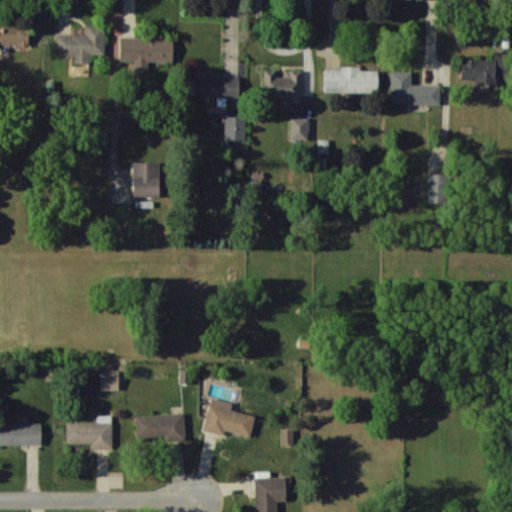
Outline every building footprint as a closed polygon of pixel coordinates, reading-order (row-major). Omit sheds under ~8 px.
[(56,33),(56,54),(74,54),(73,62),(90,63),(90,54),(104,54),(105,25),(85,25),(85,34),(56,33)] [(29,27),(2,26),(2,30),(0,30),(0,43),(28,44),(29,27)] [(172,36),(120,36),(120,60),(134,60),(134,69),(148,69),(148,60),(172,61),(172,36)] [(460,79),(475,79),(475,83),(496,83),(496,58),(461,58),(460,79)] [(191,96),(205,97),(205,104),(217,104),(217,102),(225,102),(225,97),(238,97),(239,76),(210,76),(211,68),(192,68),(191,96)] [(378,69),(324,68),(323,91),(377,92),(378,69)] [(302,69),(289,69),(289,76),(276,75),(276,69),(264,69),(263,97),(302,98),(302,69)] [(390,103),(440,103),(440,84),(411,84),(411,71),(391,70),(390,103)] [(246,116),(225,115),(224,139),(245,139),(246,116)] [(308,139),(308,117),(290,116),(290,138),(308,139)] [(132,196),(164,196),(164,161),(133,160),(132,196)] [(427,201),(444,202),(445,173),(427,173),(427,201)] [(101,389),(119,389),(118,369),(100,370),(101,389)] [(203,429),(224,434),(225,430),(250,436),(255,415),(231,409),(232,401),(211,396),(203,429)] [(185,438),(184,413),(136,414),(136,439),(185,438)] [(67,443),(91,442),(91,448),(113,448),(112,415),(97,415),(97,421),(66,421),(67,443)] [(0,444),(42,444),(41,422),(0,422),(0,444)] [(293,444),(293,428),(282,428),(282,444),(293,444)] [(255,476),(255,511),(277,511),(277,500),(286,500),(286,489),(291,489),(291,475),(255,476)]
